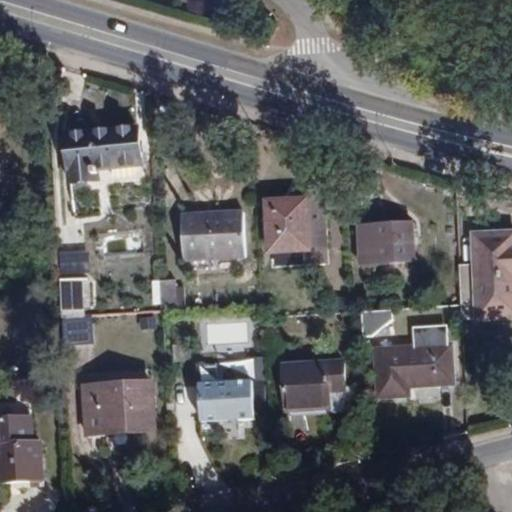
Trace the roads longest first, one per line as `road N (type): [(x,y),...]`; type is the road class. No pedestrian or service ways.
road 1 (secondary): [(0,18),(317,115)]
road 2 (secondary): [(322,90),(25,0)]
road 3 (residential): [(219,511),(511,444)]
road 4 (secondary): [(317,115),(511,164)]
road 5 (secondary): [(511,139),(322,90)]
